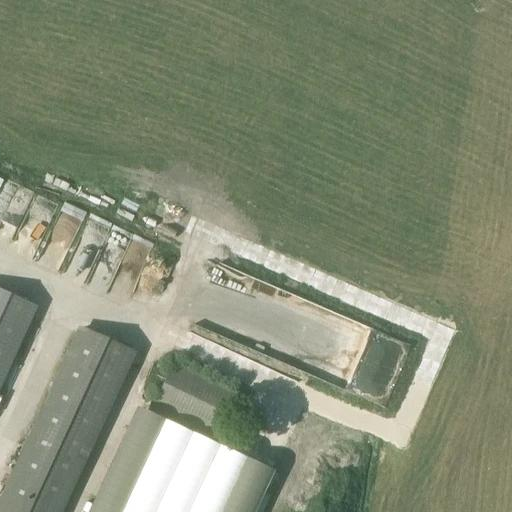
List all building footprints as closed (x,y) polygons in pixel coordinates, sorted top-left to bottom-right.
[(49,220),(73,230),(80,212),(56,203),(49,220)] [(138,267),(146,247),(125,239),(127,233),(106,226),(102,235),(123,242),(117,259),(138,267)] [(199,300),(194,312),(287,351),(291,342),(306,306),(280,295),(268,298),(268,293),(252,287),(249,271),(241,292),(199,300)] [(0,292),(0,379),(33,307),(0,292)] [(0,511),(57,511),(130,353),(80,330),(0,504),(0,511)] [(241,394),(173,362),(152,408),(219,440),(241,394)] [(186,511),(217,446),(175,426),(157,468),(121,451),(92,511),(186,511)]
